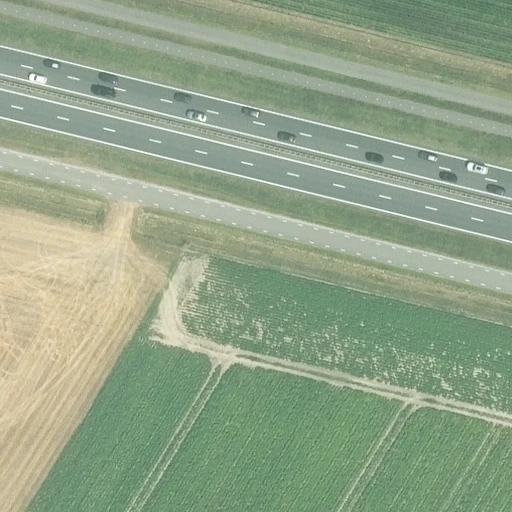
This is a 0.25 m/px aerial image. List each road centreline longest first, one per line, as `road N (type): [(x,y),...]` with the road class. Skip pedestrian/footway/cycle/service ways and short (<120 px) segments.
road 1 (trunk): [(0,105),(511,234)]
road 2 (trunk): [(511,186),(0,61)]
road 3 (unclassified): [(0,173),(511,295)]
road 4 (unclassified): [(511,102),(107,0)]
